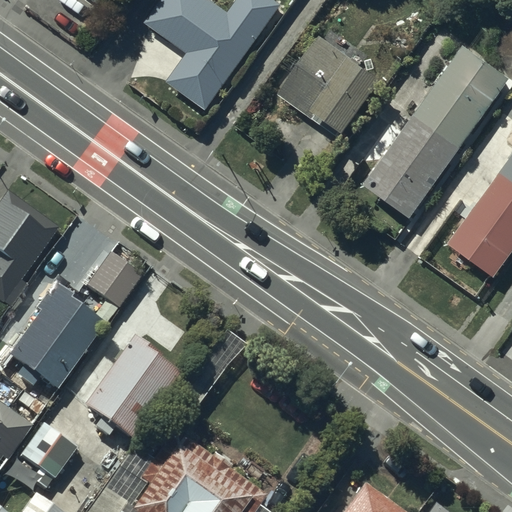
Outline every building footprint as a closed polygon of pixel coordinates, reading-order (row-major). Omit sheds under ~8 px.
[(197,0),(167,0),(146,31),(188,60),(168,90),(206,116),(280,9),(266,0),(241,0),(228,21),(197,0)] [(321,45),(279,104),(343,149),(381,97),(349,73),(353,67),(321,45)] [(464,56),(365,193),(409,226),(509,88),(464,56)] [(511,167),(450,253),(494,285),(511,260),(511,167)] [(6,185),(0,193),(0,296),(9,303),(26,280),(19,275),(57,223),(6,185)] [(39,308),(8,350),(55,384),(101,321),(104,323),(116,305),(118,306),(143,270),(109,247),(83,282),(103,297),(94,310),(53,280),(35,305),(39,308)] [(133,330),(82,400),(129,434),(180,364),(133,330)] [(203,391),(185,378),(160,413),(178,426),(203,391)] [(0,452),(6,457),(30,421),(0,400),(0,452)] [(76,443),(41,418),(19,450),(39,464),(30,476),(44,487),(76,443)] [(106,489),(89,511),(247,511),(264,490),(176,433),(137,473),(144,478),(130,497),(115,486),(113,489),(106,489)] [(362,477),(336,511),(405,511),(407,510),(362,477)] [(66,511),(34,490),(18,511),(66,511)] [(452,511),(432,498),(422,511),(452,511)]
